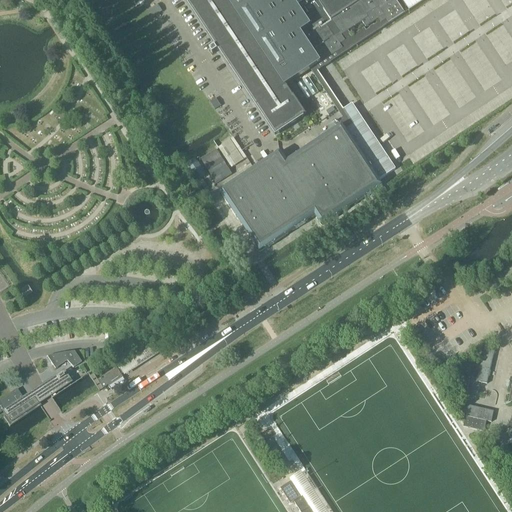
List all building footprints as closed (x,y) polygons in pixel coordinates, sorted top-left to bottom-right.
[(184,0),(272,133),(275,136),(304,117),(293,100),(284,87),(290,84),(306,73),(310,70),(338,111),(342,118),(333,124),(336,128),(314,142),(308,146),(287,160),(283,156),(280,150),(261,163),(241,176),(235,180),(218,191),(227,204),(259,254),(315,217),(321,227),(382,187),(378,181),(395,169),(352,104),(343,110),(330,91),(328,88),(318,72),(319,70),(331,63),(389,24),(423,0),(184,0)] [(216,150),(201,160),(209,172),(224,163),(216,150)] [(206,175),(195,158),(185,165),(196,182),(206,175)] [(224,163),(209,172),(214,180),(229,170),(224,163)] [(229,170),(214,180),(216,184),(232,175),(229,170)] [(125,374),(158,353),(153,344),(116,368),(121,375),(124,373),(125,374)] [(494,351),(483,349),(479,367),(477,377),(476,382),(487,384),(494,351)] [(81,363),(74,352),(64,353),(57,355),(46,357),(55,370),(68,361),(73,368),(81,363)] [(477,377),(479,367),(478,367),(462,363),(454,396),(465,398),(470,376),(477,377)] [(122,376),(121,375),(116,368),(103,377),(98,381),(103,389),(107,387),(107,386),(122,376)] [(37,388),(22,398),(23,399),(21,400),(24,404),(34,397),(39,405),(45,401),(54,395),(53,393),(56,391),(57,393),(72,383),(64,371),(37,388)] [(9,427),(40,407),(40,406),(39,405),(34,397),(24,404),(21,400),(23,399),(22,398),(16,389),(0,400),(0,413),(2,413),(5,417),(3,418),(9,427)] [(466,417),(486,422),(491,423),(494,412),(461,404),(459,410),(458,415),(466,417)] [(486,422),(466,417),(463,427),(482,432),(484,432),(486,422)] [(324,511),(300,472),(290,479),(301,498),(310,511),(324,511)] [(290,482),(280,489),(290,504),(300,498),(290,482)] [(312,511),(303,497),(301,498),(294,502),(300,511),(312,511)]
